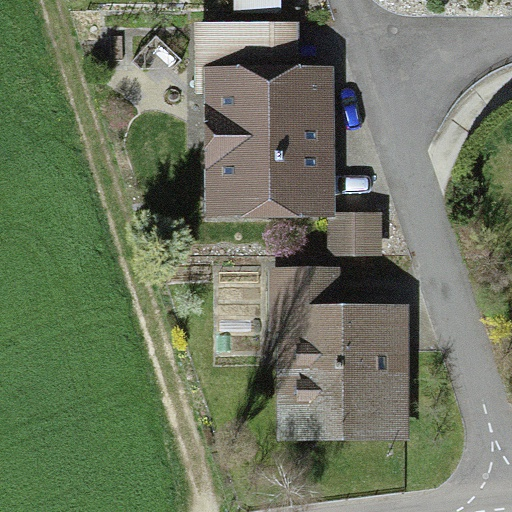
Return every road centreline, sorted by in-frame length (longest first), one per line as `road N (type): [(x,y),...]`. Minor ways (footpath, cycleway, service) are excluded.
road 1 (track): [(50,0),(207,511)]
road 2 (residential): [(371,74),(511,485)]
road 3 (residential): [(371,74),(511,40)]
